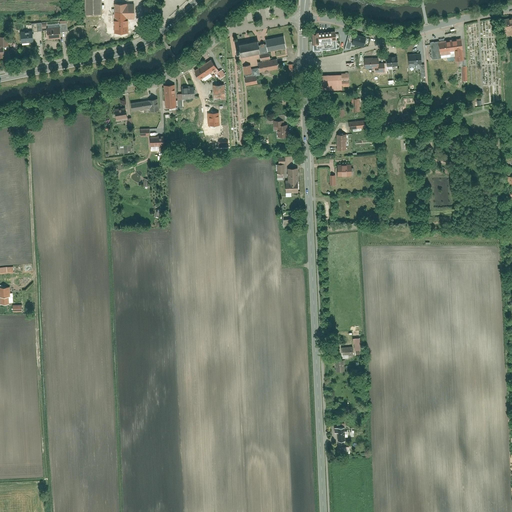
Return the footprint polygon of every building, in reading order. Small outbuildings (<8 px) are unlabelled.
[(102,0),(84,0),(85,13),(102,12),(102,0)] [(134,17),(133,5),(125,5),(125,2),(115,2),(115,12),(102,12),(102,19),(115,19),(116,32),(128,32),(127,17),(134,17)] [(503,35),(511,33),(511,17),(501,20),(503,35)] [(32,23),(32,30),(42,29),(42,22),(32,23)] [(47,28),(48,39),(61,38),(60,26),(47,28)] [(21,32),(22,42),(34,41),(32,30),(21,32)] [(319,31),(311,31),(312,50),(337,48),(336,31),(319,32),(319,31)] [(352,42),(364,46),(366,37),(354,34),(352,42)] [(265,39),(268,51),(287,47),(284,35),(265,39)] [(455,60),(463,59),(460,37),(432,41),(434,58),(454,55),(455,60)] [(259,39),(236,44),(238,57),(261,53),(259,39)] [(420,54),(409,54),(409,64),(421,64),(420,54)] [(365,68),(379,67),(379,62),(378,57),(364,57),(365,68)] [(260,71),(279,68),(277,58),(258,61),(259,67),(260,71)] [(212,59),(195,70),(200,79),(217,68),(212,59)] [(398,60),(387,61),(387,63),(387,69),(399,69),(398,60)] [(245,74),(253,72),(252,68),(251,64),(243,65),(245,74)] [(253,72),(253,76),(256,75),(261,74),(259,67),(252,68),(253,72)] [(222,68),(216,72),(220,78),(226,74),(222,68)] [(210,73),(201,79),(203,82),(212,76),(210,73)] [(322,90),(342,89),(342,86),(342,74),(321,75),(322,90)] [(258,83),(256,75),(253,76),(245,78),(247,86),(258,83)] [(225,83),(213,84),(214,93),(225,92),(225,83)] [(165,107),(177,106),(176,85),(164,85),(165,107)] [(183,98),(195,97),(195,86),(182,87),(183,93),(183,98)] [(158,98),(131,102),(132,110),(150,108),(150,111),(160,109),(158,98)] [(352,111),(361,111),(361,98),(352,98),(352,111)] [(116,120),(127,119),(125,106),(115,108),(116,120)] [(277,136),(287,136),(286,123),(283,124),(283,119),(274,119),(273,119),(273,125),(276,125),(277,136)] [(349,121),(350,129),(365,128),(364,120),(349,121)] [(337,137),(337,149),(347,149),(346,134),(337,134),(337,137)] [(165,135),(151,136),(151,146),(165,146),(165,135)] [(338,164),(338,175),(352,175),(352,164),(338,164)] [(286,192),(299,192),(298,167),(288,168),(289,179),(286,180),(286,192)] [(283,219),(284,227),(293,227),(292,218),(283,219)] [(0,287),(0,296),(1,297),(9,297),(10,296),(10,287),(0,287)] [(9,297),(1,297),(1,305),(9,304),(9,297)] [(342,347),(342,355),(353,355),(353,346),(342,347)] [(336,371),(345,371),(344,359),(335,360),(336,371)] [(338,441),(345,441),(345,427),(335,427),(335,432),(338,432),(338,441)]
